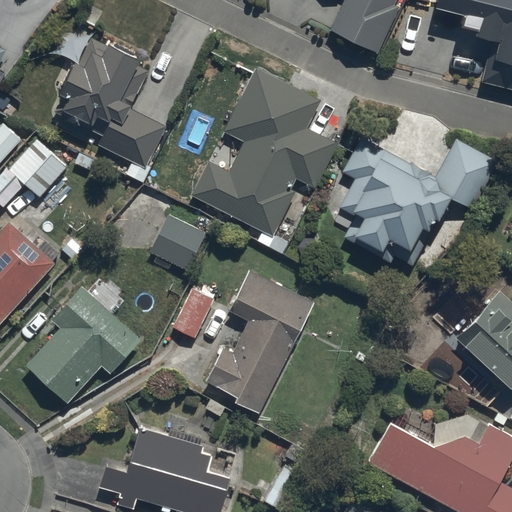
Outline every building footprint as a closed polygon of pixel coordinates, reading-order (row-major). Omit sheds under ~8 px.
[(343,0),(329,31),(378,54),(400,6),(395,4),(397,0),(343,0)] [(511,0),(437,0),(436,5),(464,11),(461,25),(478,29),(477,35),(489,38),(481,78),(511,85),(511,0)] [(131,161),(125,175),(143,184),(151,169),(147,166),(167,128),(131,109),(151,68),(132,58),(135,52),(111,39),(106,48),(91,39),(76,67),(72,65),(60,87),(64,89),(53,109),(104,137),(100,146),(131,161)] [(319,102),(256,70),(223,131),(245,142),(229,174),(206,163),(189,196),(271,237),(294,192),(291,191),(296,180),(316,189),(338,146),(306,129),(319,102)] [(0,165),(20,140),(1,124),(0,125),(0,165)] [(408,164),(359,139),(342,175),(353,180),(339,209),(355,217),(343,240),(390,264),(393,258),(413,268),(419,255),(412,251),(422,232),(428,235),(434,223),(438,225),(450,201),(472,212),(498,162),(455,140),(436,175),(410,162),(408,164)] [(67,168),(35,140),(0,175),(0,206),(3,210),(25,185),(39,199),(67,168)] [(212,219),(176,202),(149,252),(187,271),(212,219)] [(9,221),(0,230),(0,324),(55,265),(51,262),(58,255),(45,242),(39,249),(9,221)] [(314,304),(249,272),(229,312),(248,322),(232,353),(223,349),(205,384),(235,399),(234,402),(258,414),(314,304)] [(140,341),(80,287),(50,321),(59,329),(25,366),(67,404),(100,368),(109,376),(140,341)] [(214,300),(191,289),(171,328),(194,340),(214,300)] [(511,304),(499,292),(454,341),(511,394),(511,304)] [(511,511),(511,487),(501,482),(511,459),(511,437),(467,415),(434,423),(432,447),(390,424),(368,463),(455,511),(511,511)] [(203,447),(139,429),(126,472),(104,466),(98,489),(118,495),(116,504),(135,509),(138,500),(178,511),(221,511),(230,481),(206,475),(211,458),(201,455),(203,447)] [(370,511),(350,501),(344,511),(370,511)]
